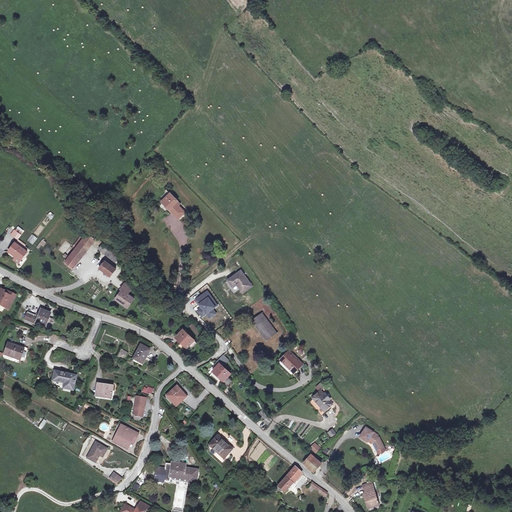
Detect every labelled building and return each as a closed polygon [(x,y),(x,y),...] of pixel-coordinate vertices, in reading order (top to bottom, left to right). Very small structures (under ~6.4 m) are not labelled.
[(170,193),(162,202),(172,212),(179,219),(185,212),(179,206),(181,204),(170,193)] [(50,223),(47,219),(38,224),(42,229),(50,223)] [(14,230),(11,234),(17,239),(20,234),(14,230)] [(68,259),(65,263),(73,269),(99,237),(90,231),(88,234),(85,232),(73,248),(75,250),(70,257),(68,259)] [(32,234),(27,240),(32,245),(37,238),(32,234)] [(15,242),(9,251),(20,260),(27,252),(25,250),(23,248),(24,246),(25,245),(19,240),(16,243),(15,242)] [(103,244),(99,249),(116,262),(118,258),(115,256),(116,254),(103,244)] [(106,261),(100,268),(104,272),(106,273),(111,277),(116,269),(106,261)] [(241,271),(228,280),(232,286),(236,283),(243,293),(252,286),(241,271)] [(123,291),(116,300),(128,308),(134,299),(131,297),(128,294),(129,293),(132,288),(125,283),(120,289),(123,291)] [(0,304),(4,306),(5,308),(9,310),(16,296),(8,292),(6,292),(5,294),(3,293),(4,291),(0,289),(0,304)] [(27,313),(25,319),(36,323),(37,322),(45,325),(47,321),(53,323),(55,320),(48,317),(50,314),(41,310),(39,318),(27,313)] [(262,313),(252,321),(261,332),(262,331),(268,339),(275,334),(269,326),(270,324),(262,313)] [(193,323),(190,325),(199,335),(198,339),(201,342),(205,338),(193,323)] [(183,330),(176,337),(187,348),(188,346),(194,340),(183,330)] [(9,344),(5,354),(20,360),(24,361),(28,350),(29,349),(17,345),(17,346),(9,344)] [(141,345),(134,358),(138,360),(137,361),(142,363),(146,357),(150,350),(141,345)] [(289,351),(281,360),(294,373),(303,364),(289,351)] [(217,367),(213,370),(219,375),(218,376),(223,382),(231,373),(224,365),(229,360),(224,355),(220,358),(218,361),(220,363),(217,367)] [(55,371),(53,381),(65,383),(64,388),(73,390),(76,376),(55,371)] [(97,384),(96,395),(106,396),(105,398),(111,398),(113,387),(97,384)] [(144,386),(142,392),(151,395),(153,389),(144,386)] [(177,387),(167,396),(176,406),(186,397),(177,387)] [(313,397),(309,401),(321,414),(332,404),(329,400),(330,399),(325,393),(323,394),(320,390),(312,396),(313,397)] [(136,396),(133,416),(134,416),(140,417),(143,417),(146,398),(136,396)] [(265,414),(262,417),(265,419),(263,421),(269,425),(272,420),(268,417),(265,414)] [(122,425),(113,442),(127,449),(130,443),(134,444),(137,437),(138,437),(139,434),(122,425)] [(366,427),(360,437),(367,442),(368,441),(371,443),(373,443),(375,443),(374,445),(378,451),(385,447),(379,437),(377,436),(378,435),(366,427)] [(218,436),(209,445),(224,459),(232,449),(218,436)] [(86,456),(96,440),(93,438),(83,455),(86,456)] [(96,442),(87,458),(95,463),(99,455),(103,457),(107,449),(96,442)] [(315,443),(311,448),(316,453),(320,448),(315,443)] [(311,454),(304,463),(314,472),(322,463),(311,454)] [(156,468),(154,482),(164,483),(164,481),(170,482),(170,480),(180,481),(179,487),(185,488),(186,482),(196,484),(198,470),(185,468),(178,467),(178,464),(172,463),(172,465),(166,464),(165,469),(156,468)] [(295,467),(274,490),(278,494),(282,490),(284,492),(295,481),(302,474),(302,473),(295,467)] [(114,473),(110,478),(117,484),(122,479),(114,473)] [(302,474),(295,481),(297,482),(303,475),(302,474)] [(312,482),(310,485),(325,496),(328,493),(312,482)] [(137,491),(140,486),(134,483),(131,488),(137,491)] [(371,484),(364,486),(366,493),(364,494),(366,502),(368,501),(370,508),(379,505),(372,484),(371,484)] [(125,505),(120,511),(150,511),(153,509),(140,502),(136,511),(125,505)]
